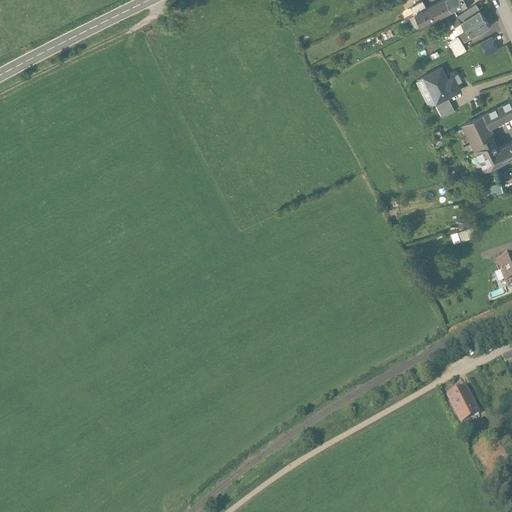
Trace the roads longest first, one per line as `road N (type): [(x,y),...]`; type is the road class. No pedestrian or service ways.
road 1 (track): [(226,511),(299,459),(462,372)]
road 2 (track): [(150,0),(156,15),(0,93)]
road 3 (secondary): [(148,0),(0,75)]
